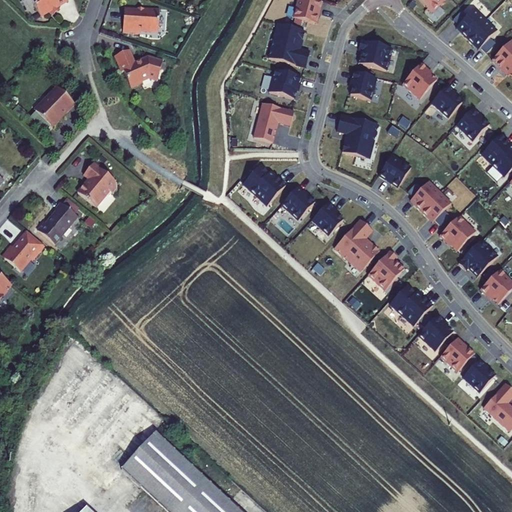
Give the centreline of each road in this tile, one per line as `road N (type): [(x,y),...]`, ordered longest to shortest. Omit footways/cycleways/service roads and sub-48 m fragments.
road 1 (residential): [(511,354),(399,219),(313,160),(343,30),(374,0)]
road 2 (residential): [(389,0),(511,109)]
